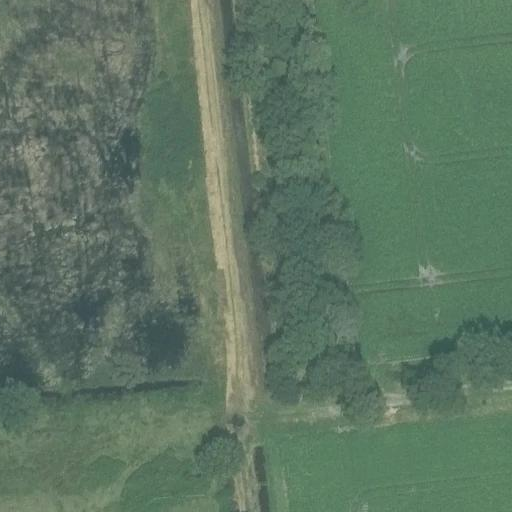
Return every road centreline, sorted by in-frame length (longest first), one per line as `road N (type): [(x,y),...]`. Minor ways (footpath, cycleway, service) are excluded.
road 1 (track): [(196,0),(240,421)]
road 2 (track): [(240,421),(511,388)]
